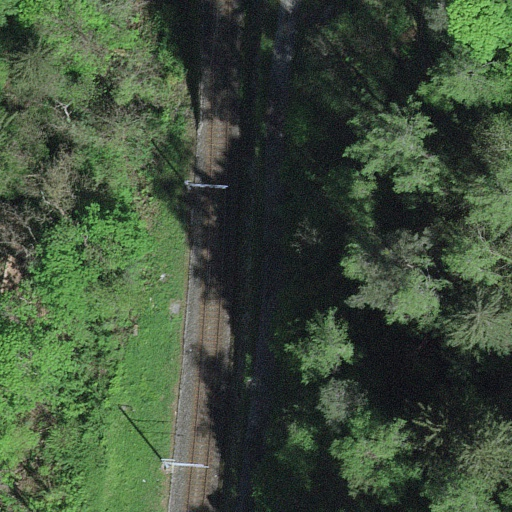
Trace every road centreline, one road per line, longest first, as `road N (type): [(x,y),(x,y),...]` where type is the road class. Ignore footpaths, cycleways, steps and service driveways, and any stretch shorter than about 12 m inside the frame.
road 1 (track): [(274,239),(261,398),(237,511)]
road 2 (track): [(292,0),(274,239)]
